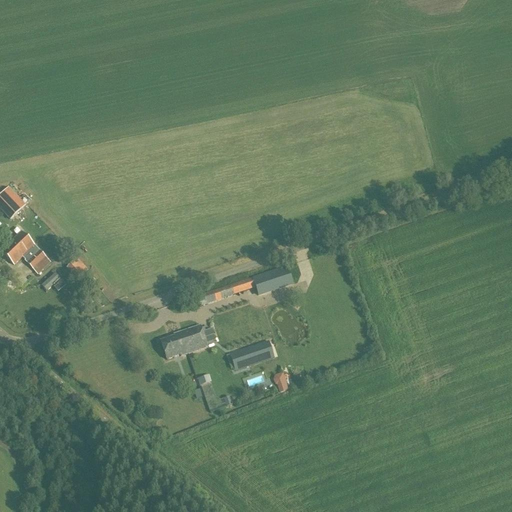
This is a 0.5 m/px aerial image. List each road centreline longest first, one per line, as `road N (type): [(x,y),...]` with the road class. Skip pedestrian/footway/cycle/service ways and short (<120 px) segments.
road 1 (unclassified): [(6,344),(511,176)]
road 2 (unclassified): [(204,511),(6,344)]
